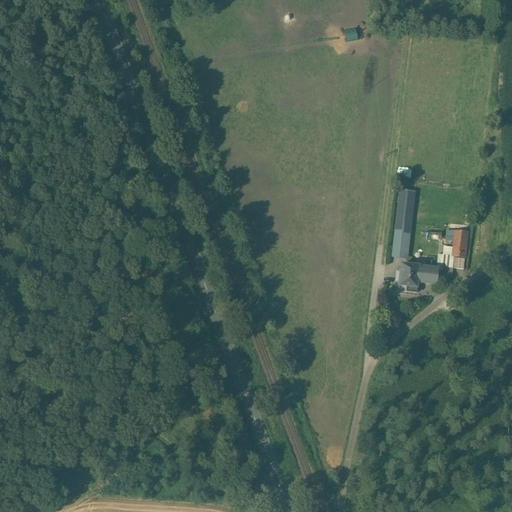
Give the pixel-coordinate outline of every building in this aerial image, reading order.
[(396,223),(391,258),(407,260),(412,225),(396,223)] [(466,234),(454,233),(452,257),(464,258),(466,234)] [(460,260),(452,259),(451,269),(463,270),(464,260),(460,260)] [(419,268),(400,266),(399,274),(396,273),(395,282),(398,283),(397,294),(408,295),(409,293),(415,294),(416,289),(416,284),(417,284),(435,286),(435,282),(440,282),(440,270),(418,268),(419,268)] [(451,269),(440,268),(440,270),(440,282),(450,283),(451,269)] [(407,349),(392,360),(395,364),(410,354),(407,349)]
